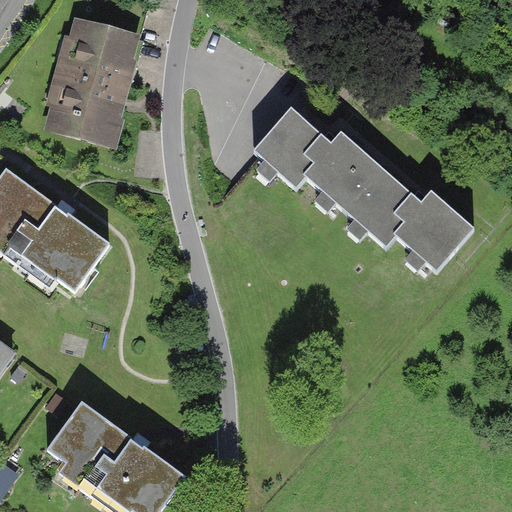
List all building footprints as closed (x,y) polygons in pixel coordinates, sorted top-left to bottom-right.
[(121,147),(153,38),(86,18),(54,127),(121,147)] [(333,149),(291,113),(255,154),(298,192),(308,181),(387,250),(398,238),(438,273),(474,233),(433,197),(423,208),(342,138),(333,149)] [(121,248),(21,176),(0,204),(0,235),(85,297),(121,248)] [(0,391),(26,355),(0,335),(0,391)] [(178,511),(203,477),(97,402),(55,462),(126,511),(178,511)] [(0,465),(0,501),(20,471),(4,460),(0,465)]
